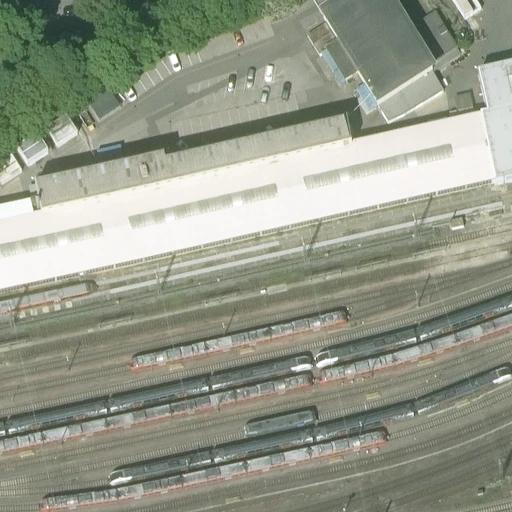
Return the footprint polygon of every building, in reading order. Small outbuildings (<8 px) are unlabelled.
[(457,55),(435,18),(421,27),(402,0),(351,0),(319,20),(335,47),(324,53),(345,85),(354,79),(378,115),(436,77),(432,71),(457,55)] [(451,0),(460,21),(478,13),(472,0),(451,0)] [(511,69),(477,77),(485,119),(490,139),(495,163),(499,183),(511,179),(511,69)] [(57,143),(77,131),(69,118),(49,131),(57,143)] [(490,139),(485,119),(351,148),(346,125),(334,127),(175,162),(174,156),(88,175),(35,186),(41,216),(0,225),(0,294),(499,183),(495,163),(490,139)]
